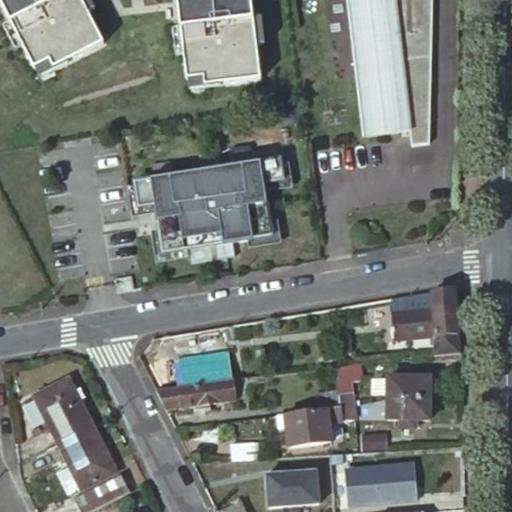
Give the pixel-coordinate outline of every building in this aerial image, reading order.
[(51,63),(100,39),(80,0),(0,0),(33,64),(47,57),(51,63)] [(203,80),(258,74),(249,0),(177,0),(186,74),(202,73),(203,80)] [(428,147),(430,0),(344,0),(358,139),(403,135),(404,149),(428,147)] [(202,170),(133,182),(134,187),(138,209),(155,206),(156,214),(161,241),(163,255),(188,251),(215,246),(217,260),(237,257),(234,243),(250,240),(274,236),(272,222),(266,187),(264,180),(285,177),(282,162),(281,157),(222,167),(219,154),(200,157),(202,170)] [(285,177),(264,180),(266,187),(293,183),(289,161),(282,162),(285,177)] [(138,209),(134,187),(127,188),(132,218),(156,214),(155,206),(138,209)] [(274,236),(250,240),(251,248),(283,243),(279,221),(272,222),(274,236)] [(163,255),(161,241),(153,242),(157,264),(189,259),(188,251),(163,255)] [(458,306),(455,289),(447,290),(412,295),(414,313),(376,317),(379,346),(419,343),(435,340),(462,335),(459,314),(458,306)] [(462,335),(435,340),(436,356),(464,353),(462,335)] [(193,386),(248,379),(245,353),(190,359),(193,386)] [(378,379),(376,363),(336,368),(339,393),(340,393),(340,396),(355,394),(355,382),(378,379)] [(433,399),(434,377),(420,377),(421,369),(405,368),(405,376),(393,376),(392,397),(433,399)] [(193,386),(157,390),(167,410),(195,406),(212,404),(251,399),(250,385),(260,385),(259,377),(248,379),(193,386)] [(69,379),(35,398),(59,443),(93,425),(69,379)] [(342,409),(340,396),(340,393),(339,393),(316,395),(318,411),(328,410),(342,409)] [(355,394),(340,396),(342,409),(356,407),(355,394)] [(420,420),(433,420),(433,399),(392,397),(391,420),(404,420),(404,428),(419,428),(420,420)] [(212,411),(212,404),(195,406),(196,412),(212,411)] [(342,409),(343,422),(357,421),(356,407),(342,409)] [(343,422),(342,409),(328,410),(329,424),(343,422)] [(329,424),(328,410),(318,411),(278,416),(279,431),(288,430),(289,448),(331,444),(329,424)] [(82,487),(84,490),(118,472),(93,425),(59,443),(71,465),(58,472),(70,494),(82,487)] [(384,438),(358,440),(359,454),(385,453),(384,438)] [(220,448),(221,461),(246,460),(246,447),(220,448)] [(409,498),(407,462),(377,463),(377,466),(363,466),(365,497),(379,496),(379,499),(409,498)] [(265,468),(265,504),(317,504),(317,468),(265,468)] [(84,495),(93,511),(95,511),(129,494),(119,477),(84,495)] [(218,511),(312,511),(312,506),(255,509),(247,494),(218,511)]
